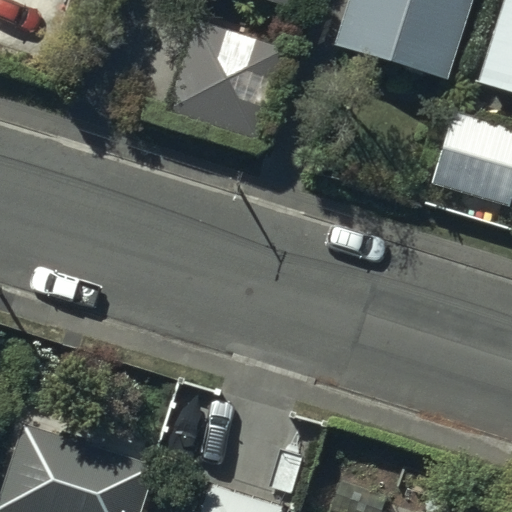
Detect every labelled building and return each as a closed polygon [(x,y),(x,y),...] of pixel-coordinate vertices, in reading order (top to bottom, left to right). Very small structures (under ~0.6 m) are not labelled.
[(297,0),(178,0),(216,12),(219,0),(242,0),(293,16),(297,0)] [(480,0),(361,0),(342,62),(451,96),(480,0)] [(511,24),(487,102),(511,109),(511,24)] [(283,67),(200,41),(175,124),(257,149),(283,67)] [(511,216),(511,140),(459,123),(435,193),(511,219),(511,216)] [(128,511),(145,462),(27,424),(3,496),(50,511),(128,511)] [(278,511),(280,507),(209,483),(199,511),(278,511)]
